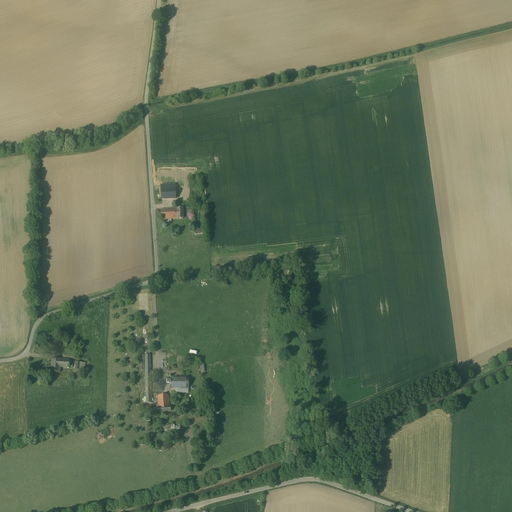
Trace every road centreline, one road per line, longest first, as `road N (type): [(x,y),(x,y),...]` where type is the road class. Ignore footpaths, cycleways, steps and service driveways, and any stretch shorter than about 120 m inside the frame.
road 1 (unclassified): [(159,0),(147,99),(157,277),(46,315),(26,353),(0,360)]
road 2 (unclassified): [(171,511),(304,480),(408,511)]
